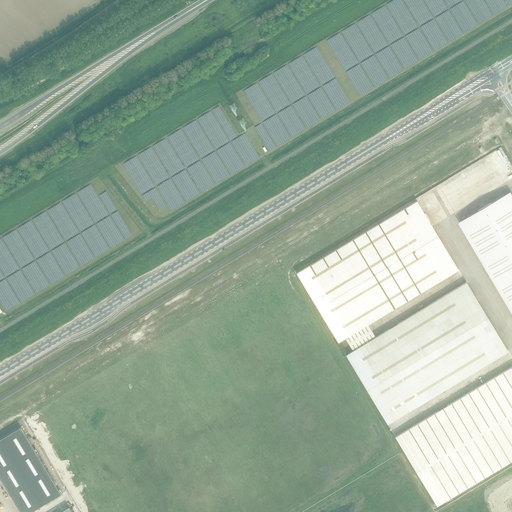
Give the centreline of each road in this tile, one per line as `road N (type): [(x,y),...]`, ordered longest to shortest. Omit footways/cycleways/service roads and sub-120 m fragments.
road 1 (unclassified): [(511,21),(0,332)]
road 2 (secondary): [(0,374),(490,76)]
road 3 (trunk): [(0,153),(197,6)]
road 4 (trunk): [(197,6),(0,126)]
road 5 (unclassified): [(0,83),(150,0)]
